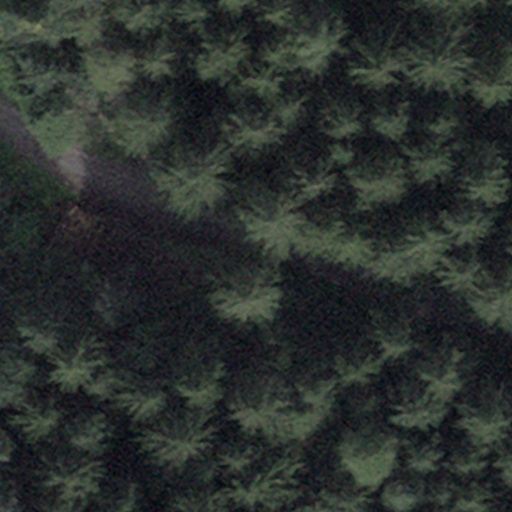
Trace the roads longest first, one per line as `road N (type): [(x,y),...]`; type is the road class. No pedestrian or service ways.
road 1 (track): [(511,320),(163,202)]
road 2 (track): [(163,202),(76,0)]
road 3 (track): [(163,202),(26,151),(0,122)]
